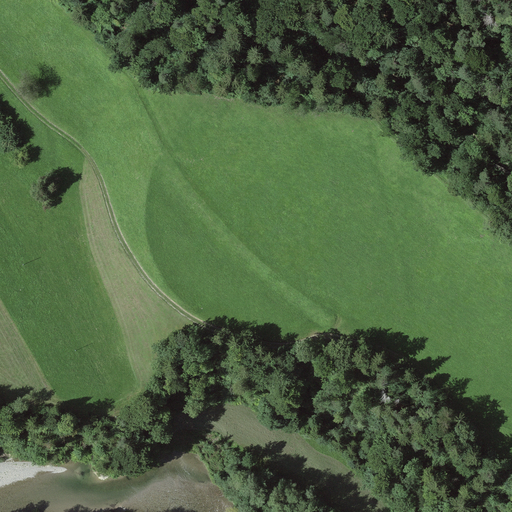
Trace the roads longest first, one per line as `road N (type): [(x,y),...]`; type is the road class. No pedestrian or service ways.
road 1 (track): [(334,318),(308,339),(247,338),(182,312),(130,256),(104,178),(82,148),(44,120),(0,67)]
road 2 (track): [(274,0),(315,42),(391,72),(461,118),(511,171)]
